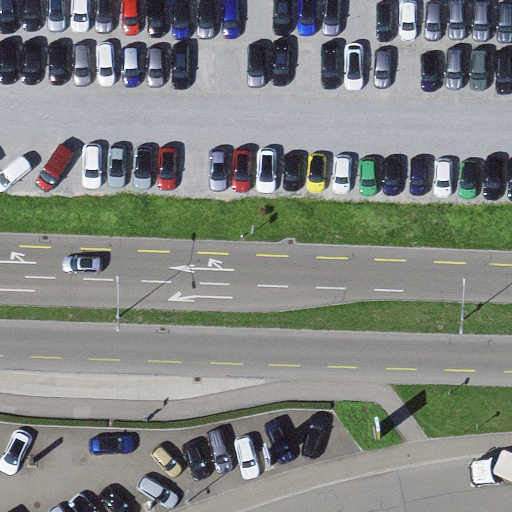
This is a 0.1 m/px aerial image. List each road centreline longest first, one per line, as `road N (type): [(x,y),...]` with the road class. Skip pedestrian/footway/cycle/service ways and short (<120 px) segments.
road 1 (primary): [(0,343),(511,360)]
road 2 (primary): [(511,286),(0,274)]
road 3 (residential): [(363,511),(511,485)]
